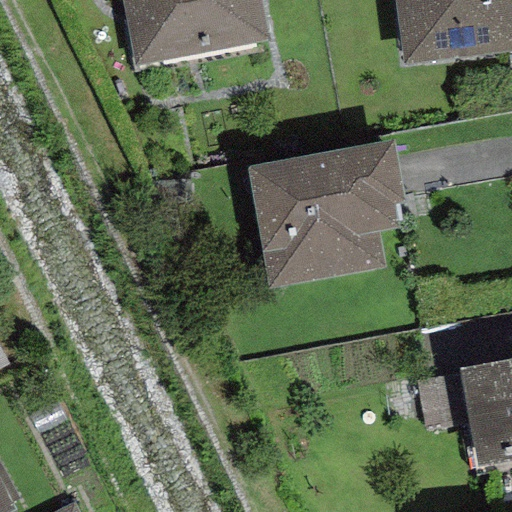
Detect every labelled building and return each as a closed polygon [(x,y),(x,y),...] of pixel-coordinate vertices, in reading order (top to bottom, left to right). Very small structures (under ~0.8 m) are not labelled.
[(123,0),(135,67),(270,43),(262,0),(123,0)] [(511,0),(395,0),(404,67),(511,53),(511,0)] [(392,140),(246,167),(268,287),(383,266),(377,234),(396,230),(392,209),(404,206),(392,140)] [(0,346),(0,368),(9,363),(0,346)] [(511,359),(459,369),(460,374),(468,421),(476,465),(511,458),(511,359)] [(424,429),(468,421),(460,374),(415,382),(424,429)] [(0,511),(15,511),(16,511),(12,502),(18,499),(0,465),(0,511)]
